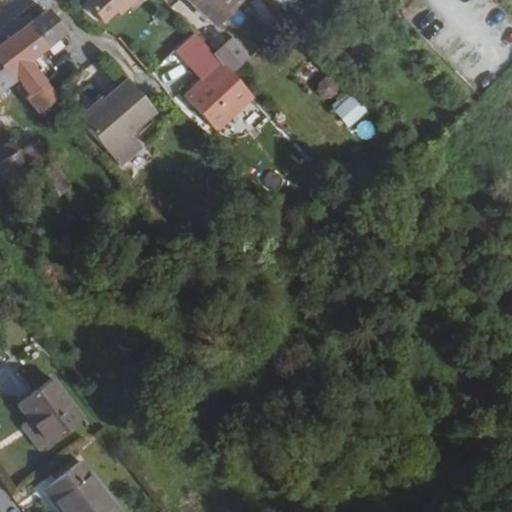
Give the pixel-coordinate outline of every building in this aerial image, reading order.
[(127,0),(98,0),(81,16),(98,36),(111,25),(115,28),(136,9),(127,0)] [(194,19),(213,39),(237,14),(223,0),(187,0),(181,6),(194,19)] [(36,31),(29,38),(46,59),(63,44),(45,23),(36,31)] [(192,33),(174,52),(188,65),(206,46),(192,33)] [(0,59),(0,78),(10,91),(16,86),(29,102),(40,92),(28,75),(46,59),(29,38),(19,45),(7,55),(0,59)] [(224,80),(230,85),(243,72),(226,54),(212,68),(219,75),(224,80)] [(219,75),(203,92),(207,97),(224,80),(219,75)] [(0,99),(10,91),(0,78),(0,99)] [(217,143),(253,110),(230,85),(224,80),(207,97),(203,92),(185,108),(185,110),(217,143)] [(353,90),(332,105),(348,128),(369,113),(353,90)] [(29,102),(26,104),(39,123),(51,112),(49,110),(51,108),(40,92),(29,102)] [(107,166),(127,149),(153,123),(124,94),(78,135),(107,166)] [(18,147),(25,159),(42,149),(35,138),(18,147)] [(138,161),(127,149),(107,166),(119,179),(138,161)] [(0,175),(0,189),(8,204),(26,190),(10,168),(0,175)] [(47,218),(65,203),(44,176),(26,190),(47,218)] [(30,427),(48,453),(78,430),(49,390),(15,415),(25,431),(30,427)] [(38,461),(48,453),(30,427),(25,431),(19,435),(38,461)] [(109,511),(79,471),(48,494),(61,511),(59,511),(109,511)]
